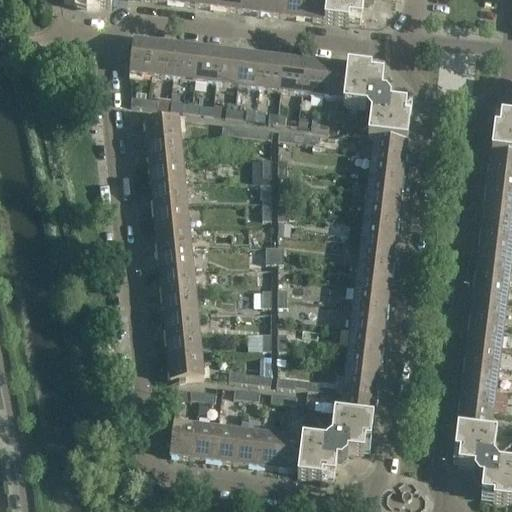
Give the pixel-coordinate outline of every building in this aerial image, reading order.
[(63,0),(63,6),(110,11),(111,0),(63,0)] [(196,10),(197,0),(175,0),(175,7),(196,10)] [(218,13),(219,0),(197,0),(196,10),(218,13)] [(239,15),(241,0),(219,0),(218,13),(239,15)] [(241,0),(239,15),(261,18),(262,0),(241,0)] [(282,20),(284,0),(262,0),(261,18),(282,20)] [(304,23),(306,0),(284,0),(282,20),(304,23)] [(306,0),(304,23),(325,26),(327,0),(306,0)] [(327,0),(325,26),(348,28),(348,23),(361,25),(363,8),(367,9),(373,4),(373,0),(375,0),(390,2),(390,0),(327,0)] [(133,44),(129,77),(151,80),(155,46),(133,44)] [(174,83),(178,49),(155,46),(151,80),(174,83)] [(194,86),(199,52),(178,49),(174,83),(194,86)] [(216,88),(220,54),(199,52),(194,86),(216,88)] [(236,91),(241,57),(220,54),(216,88),(236,91)] [(258,93),(262,60),(241,57),(236,91),(258,93)] [(280,95),(284,62),(262,60),(258,93),(280,95)] [(301,99),(305,65),(284,62),(280,95),(301,99)] [(323,101),(327,67),(305,65),(301,99),(323,101)] [(344,104),(348,70),(327,67),(323,101),(343,104),(344,104)] [(373,141),(407,145),(409,122),(404,121),(406,109),(389,107),(390,103),(385,97),(381,96),(383,79),(370,78),(371,73),(348,70),(344,104),(343,104),(342,109),(365,112),(370,118),(367,141),(373,142),(373,141)] [(138,112),(140,102),(131,101),(130,111),(138,112)] [(147,113),(148,103),(140,102),(138,112),(147,113)] [(148,103),(147,113),(156,114),(157,104),(148,103)] [(190,118),(192,108),(171,107),(170,115),(190,118)] [(192,108),(190,118),(212,121),(213,111),(192,108)] [(213,111),(212,121),(219,122),(221,109),(214,108),(213,111)] [(233,123),(234,114),(225,113),(224,122),(233,123)] [(234,114),(233,123),(242,124),(243,115),(234,114)] [(247,114),(246,125),(255,125),(255,117),(256,115),(247,114)] [(255,117),(255,125),(264,127),(265,118),(255,117)] [(277,128),(278,119),(269,118),(268,127),(277,128)] [(278,119),(277,128),(285,129),(286,120),(278,119)] [(511,121),(500,120),(499,133),(494,132),(491,155),(511,157),(511,121)] [(299,121),(298,130),(306,131),(307,122),(299,121)] [(146,148),(180,145),(178,122),(144,126),(146,148)] [(319,133),(320,124),(312,123),(311,132),(319,133)] [(320,124),(319,133),(328,134),(329,125),(320,124)] [(229,139),(230,130),(222,129),(221,138),(229,139)] [(237,140),(238,131),(230,130),(229,139),(237,140)] [(246,141),(247,132),(238,131),(237,140),(246,141)] [(254,142),(255,133),(247,132),(246,141),(254,142)] [(262,143),(263,134),(255,133),(254,142),(262,143)] [(263,134),(262,143),(271,144),(272,135),(263,134)] [(285,146),(286,137),(278,136),(277,145),(285,146)] [(294,147),(295,138),(286,137),(285,146),(294,147)] [(302,148),(303,139),(295,138),(294,147),(302,148)] [(310,149),(311,140),(303,139),(302,148),(310,149)] [(311,140),(310,149),(312,149),(319,150),(320,141),(311,140)] [(404,166),(407,145),(373,141),(373,142),(370,162),(404,166)] [(148,170),(182,167),(180,145),(146,148),(148,170)] [(511,179),(511,157),(491,155),(488,176),(511,179)] [(401,188),(404,166),(370,162),(368,184),(401,188)] [(261,174),(261,165),(251,165),(252,189),(262,189),(262,182),(261,174)] [(261,174),(271,174),(271,165),(261,165),(261,174)] [(277,174),(286,174),(286,165),(277,165),(277,174)] [(151,191),(184,188),(182,167),(148,170),(151,191)] [(271,182),(271,174),(261,174),(262,182),(271,182)] [(511,200),(511,179),(488,176),(486,198),(511,200)] [(300,182),(286,181),(277,182),(277,195),(299,196),(300,182)] [(399,209),(401,188),(368,184),(365,205),(399,209)] [(153,213),(186,210),(184,188),(151,191),(153,213)] [(262,189),(261,209),(271,209),(272,189),(262,189)] [(511,222),(511,200),(486,198),(483,219),(511,222)] [(396,231),(399,209),(365,205),(363,227),(396,231)] [(277,217),(286,217),(286,208),(277,209),(277,217)] [(261,217),(271,217),(271,209),(261,209),(261,217)] [(155,234),(188,231),(186,210),(153,213),(155,234)] [(271,217),(261,217),(262,225),(271,225),(271,217)] [(286,217),(277,217),(277,226),(286,226),(286,217)] [(511,244),(511,222),(483,219),(480,241),(511,244)] [(277,226),(277,240),(290,240),(290,227),(286,226),(277,226)] [(393,252),(396,231),(363,227),(360,248),(393,252)] [(157,256),(190,253),(188,231),(155,234),(157,256)] [(511,266),(511,258),(511,244),(480,241),(478,262),(511,266)] [(391,273),(393,252),(360,248),(357,269),(391,273)] [(265,260),(274,260),(274,252),(271,252),(265,252),(265,260)] [(274,260),(283,260),(283,252),(278,252),(274,252),(274,260)] [(159,278),(193,274),(190,253),(157,256),(159,278)] [(274,269),(274,260),(265,260),(265,269),(271,269),(274,269)] [(283,269),(283,260),(274,260),(274,269),(278,269),(283,269)] [(508,287),(511,266),(478,262),(475,283),(508,287)] [(388,295),(391,273),(357,269),(355,291),(388,295)] [(161,299),(195,296),(193,274),(159,278),(161,299)] [(506,309),(508,287),(475,283),(472,305),(506,309)] [(386,316),(388,295),(355,291),(352,312),(386,316)] [(163,321),(197,317),(195,296),(161,299),(163,321)] [(261,304),(271,304),(271,296),(261,296),(261,304)] [(277,304),(286,304),(286,296),(277,296),(277,304)] [(271,313),(271,304),(261,304),(261,313),(271,313)] [(286,304),(277,304),(277,313),(286,313),(286,304)] [(503,330),(506,309),(472,305),(470,326),(503,330)] [(383,338),(386,316),(352,312),(350,334),(383,338)] [(165,342),(199,339),(197,317),(163,321),(165,342)] [(501,352),(503,330),(470,326),(467,348),(501,352)] [(380,359),(383,338),(350,334),(347,355),(380,359)] [(167,364),(201,360),(199,339),(165,342),(167,364)] [(261,348),(270,348),(270,339),(261,339),(261,348)] [(277,348),(286,348),(286,345),(286,339),(277,339),(277,348)] [(271,356),(270,348),(261,348),(261,356),(271,356)] [(286,356),(286,348),(277,348),(277,356),(286,356)] [(498,373),(501,352),(467,348),(465,369),(498,373)] [(378,381),(380,359),(347,355),(344,376),(378,381)] [(270,382),(271,356),(261,356),(262,381),(270,382)] [(201,360),(167,364),(170,386),(203,383),(201,360)] [(495,395),(498,373),(465,369),(462,391),(495,395)] [(236,387),(237,377),(229,376),(228,386),(236,387)] [(375,402),(378,381),(344,376),(342,398),(375,402)] [(244,388),(245,379),(237,377),(236,387),(244,388)] [(253,389),(254,380),(245,379),(244,388),(253,389)] [(261,390),(262,381),(254,380),(253,389),(261,390)] [(262,381),(261,390),(269,391),(270,382),(262,381)] [(284,393),(285,383),(277,382),(275,392),(284,393)] [(292,394),(293,385),(285,383),(284,393),(292,394)] [(300,395),(302,386),(293,385),(292,394),(300,395)] [(309,396),(310,387),(302,386),(300,395),(307,395),(309,396)] [(310,387),(309,396),(317,397),(318,388),(310,387)] [(493,416),(495,395),(462,391),(459,412),(493,416)] [(241,404),(242,395),(234,394),(233,403),(241,404)] [(190,405),(189,395),(177,397),(176,406),(190,405)] [(198,406),(199,396),(189,395),(190,405),(198,406)] [(249,405),(251,396),(242,395),(241,404),(249,405)] [(206,407),(207,397),(199,396),(198,406),(199,406),(206,407)] [(251,396),(249,405),(258,406),(259,397),(251,396)] [(207,397),(206,407),(214,408),(215,399),(207,397)] [(278,408),(279,399),(271,398),(270,407),(278,408)] [(373,423),(375,402),(342,398),(339,418),(339,419),(373,423)] [(286,410),(288,400),(279,399),(278,408),(286,410)] [(288,400),(286,410),(295,411),(296,401),(288,400)] [(490,437),(490,436),(493,416),(459,412),(457,433),(490,437)] [(339,419),(339,418),(334,418),(331,437),(331,441),(330,441),(325,445),(303,443),(299,476),(297,476),(297,482),(321,485),(321,479),(334,481),(336,464),(340,465),(346,460),(346,456),(363,458),(365,446),(370,446),(373,423),(339,419)] [(192,463),(196,430),(173,427),(169,461),(192,463)] [(213,466),(217,432),(196,430),(192,463),(213,466)] [(234,468),(238,435),(217,432),(213,466),(234,468)] [(496,437),(490,436),(490,437),(457,433),(454,456),(459,457),(457,470),(474,472),(474,476),(478,482),(482,482),(480,499),(493,500),(492,505),(511,507),(511,468),(498,466),(493,460),(496,437)] [(256,471),(260,438),(238,435),(234,468),(256,471)] [(277,474),(281,440),(260,438),(256,471),(277,474)] [(299,476),(303,443),(281,440),(277,474),(297,476),(299,476)] [(407,496),(406,496),(404,496),(403,497),(402,498),(402,499),(402,501),(402,502),(403,503),(404,504),(406,504),(407,504),(408,504),(409,503),(410,501),(410,500),(410,499),(409,497),(408,496),(407,496)]
